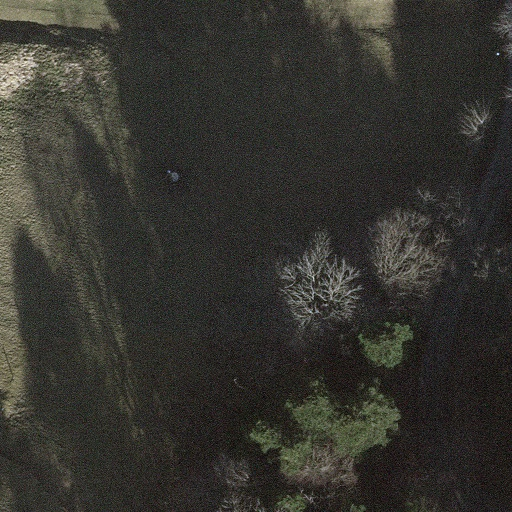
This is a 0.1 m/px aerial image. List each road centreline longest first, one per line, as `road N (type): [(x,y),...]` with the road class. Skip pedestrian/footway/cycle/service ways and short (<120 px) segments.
road 1 (track): [(485,0),(362,15),(136,24),(0,6)]
road 2 (track): [(511,138),(448,287),(435,388),(442,453),(488,511)]
road 3 (track): [(0,434),(67,472),(100,511)]
